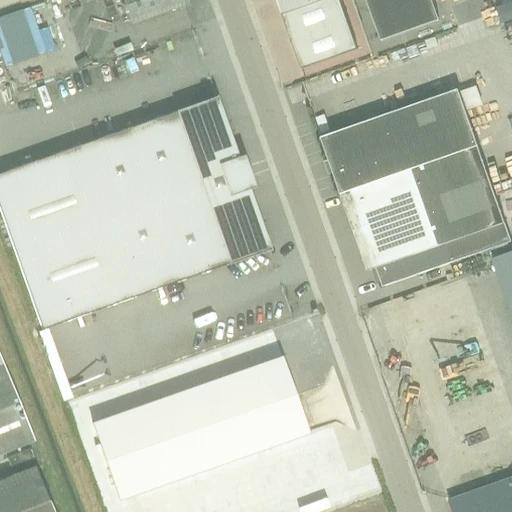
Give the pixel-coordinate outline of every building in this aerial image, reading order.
[(186,0),(122,0),(131,24),(188,4),(186,0)] [(358,48),(340,0),(276,0),(301,70),(358,48)] [(438,20),(431,0),(367,0),(382,40),(438,20)] [(459,89),(321,138),(367,271),(376,268),(382,287),(450,263),(511,242),(459,89)] [(0,211),(42,331),(269,251),(269,252),(271,251),(251,189),(255,188),(243,156),(238,158),(216,96),(215,97),(215,98),(0,174),(0,211)] [(0,454),(34,440),(0,355),(0,454)] [(308,434),(281,357),(91,424),(118,500),(308,434)] [(53,511),(35,466),(0,480),(0,511),(53,511)] [(511,511),(511,477),(449,499),(453,511),(511,511)]
